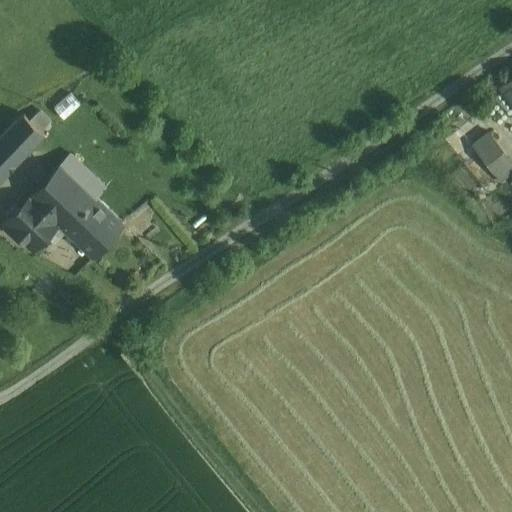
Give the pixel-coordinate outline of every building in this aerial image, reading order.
[(511,78),(500,88),(511,103),(511,78)] [(0,135),(0,179),(40,135),(18,115),(0,135)] [(511,161),(486,130),(470,143),(501,180),(511,170),(511,161)] [(107,186),(71,152),(29,195),(58,224),(63,229),(96,196),(107,186)] [(32,251),(58,224),(29,195),(2,222),(32,251)] [(124,223),(96,196),(63,229),(92,257),(124,223)]
